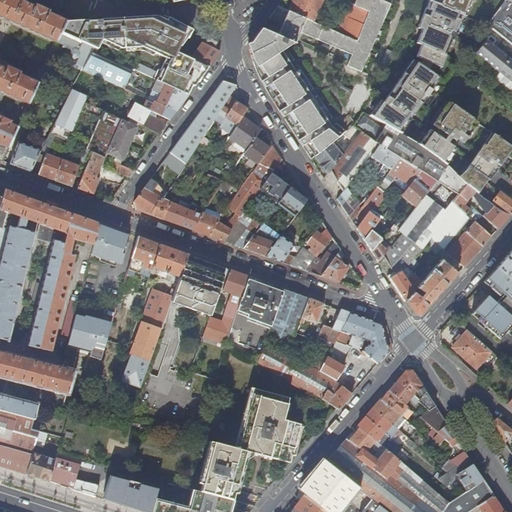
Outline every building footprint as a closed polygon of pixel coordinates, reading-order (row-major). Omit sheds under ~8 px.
[(61,32),(66,21),(47,12),(48,10),(35,4),(34,6),(20,0),(0,0),(0,16),(57,42),(61,32)] [(269,18),(248,46),(252,59),(257,72),(266,90),(277,107),(287,123),(294,133),(311,159),(315,156),(335,140),(343,134),(346,131),(336,124),(329,128),(326,123),(332,118),(325,106),(317,94),(310,99),(307,94),(313,89),(305,77),(298,65),(291,70),(288,64),(294,60),(286,48),(285,45),(287,40),(293,43),(295,44),(300,32),(351,55),(346,66),(360,72),(369,54),(376,38),(390,5),(379,0),(356,0),(354,6),(368,12),(356,40),(334,31),(312,21),(289,11),(282,24),(269,18)] [(312,21),(322,0),(293,0),(289,11),(312,21)] [(511,3),(508,0),(505,0),(487,24),(511,44),(511,3)] [(431,2),(428,1),(420,22),(418,29),(422,30),(416,44),(421,46),(416,57),(422,60),(419,65),(413,60),(382,103),(381,102),(371,116),(385,124),(385,125),(396,130),(405,119),(407,122),(411,115),(412,116),(414,113),(439,79),(430,73),(428,71),(433,64),(436,66),(441,68),(446,56),(445,55),(449,46),(451,41),(454,42),(465,17),(441,7),(441,6),(431,2)] [(347,3),(334,31),(356,40),(368,12),(354,6),(347,3)] [(162,40),(169,18),(162,15),(115,18),(162,40)] [(88,19),(66,21),(61,32),(69,35),(94,47),(97,49),(100,42),(101,40),(102,40),(113,18),(100,19),(100,20),(88,21),(88,19)] [(209,67),(191,58),(190,60),(176,53),(177,52),(161,45),(162,40),(115,18),(113,18),(102,40),(118,48),(121,49),(126,48),(142,47),(151,51),(166,58),(161,71),(158,70),(157,73),(154,79),(157,81),(188,95),(192,85),(194,86),(209,67)] [(181,47),(193,31),(169,18),(162,40),(161,45),(177,52),(180,47),(181,47)] [(72,66),(81,70),(82,69),(92,51),(94,47),(69,35),(61,32),(57,42),(63,45),(61,49),(69,53),(71,57),(75,59),(72,66)] [(492,45),(496,40),(490,35),(475,53),(511,83),(511,52),(508,50),(504,54),(492,45)] [(208,39),(205,45),(214,49),(215,49),(218,43),(208,39)] [(101,40),(100,42),(117,50),(118,48),(102,40),(101,40)] [(202,44),(191,58),(209,67),(220,52),(214,49),(205,45),(202,44)] [(145,90),(151,78),(136,71),(95,53),(92,51),(82,69),(147,100),(151,93),(145,90)] [(0,91),(4,93),(28,104),(38,82),(19,74),(20,72),(5,65),(4,67),(0,65),(0,91)] [(157,73),(139,65),(136,71),(151,78),(154,79),(157,73)] [(224,106),(231,95),(233,92),(237,87),(235,83),(233,78),(225,77),(170,153),(186,164),(193,153),(200,143),(219,114),(224,106)] [(157,81),(153,89),(162,94),(157,103),(176,111),(188,95),(157,81)] [(71,89),(49,133),(70,141),(82,111),(85,102),(87,97),(71,89)] [(153,89),(151,93),(147,100),(154,103),(154,101),(157,103),(162,94),(153,89)] [(232,109),(236,102),(238,100),(231,95),(224,106),(228,109),(231,111),(232,109)] [(158,114),(170,120),(176,111),(157,103),(154,101),(154,103),(147,100),(143,107),(150,111),(158,114)] [(82,111),(100,119),(118,128),(122,119),(106,112),(85,102),(82,111)] [(228,109),(224,106),(219,114),(225,119),(226,117),(227,118),(226,120),(228,122),(229,120),(237,125),(247,109),(236,102),(232,109),(231,111),(228,109)] [(419,144),(446,163),(457,149),(454,147),(448,142),(451,138),(455,140),(456,139),(459,141),(462,144),(478,123),(450,103),(433,125),(439,129),(448,135),(444,140),(436,134),(429,130),(419,144)] [(135,104),(128,118),(133,120),(139,123),(160,134),(166,124),(156,119),(148,115),(150,111),(143,107),(143,108),(135,104)] [(108,108),(106,112),(122,119),(124,115),(108,108)] [(150,111),(148,115),(156,119),(158,114),(150,111)] [(385,125),(385,124),(371,116),(364,111),(363,111),(353,126),(360,131),(352,141),(345,151),(330,170),(343,191),(379,144),(420,171),(436,181),(415,207),(415,208),(403,223),(398,230),(401,233),(396,239),(382,256),(393,273),(401,267),(403,270),(406,267),(408,266),(418,255),(432,237),(432,238),(433,239),(440,245),(444,250),(458,233),(463,228),(470,219),(467,216),(451,202),(458,194),(466,185),(445,165),(434,156),(408,139),(385,125)] [(0,160),(2,161),(7,150),(18,126),(10,122),(10,120),(0,115),(0,160)] [(122,121),(125,116),(124,115),(122,119),(118,128),(114,137),(129,144),(137,127),(130,124),(122,121)] [(250,123),(243,117),(241,120),(230,137),(247,150),(254,140),(261,131),(250,123)] [(118,128),(100,119),(86,149),(93,152),(103,157),(105,158),(107,153),(114,137),(118,128)] [(405,119),(396,130),(400,132),(407,122),(405,119)] [(343,134),(352,141),(360,131),(353,126),(346,131),(343,134)] [(511,181),(511,146),(493,133),(476,155),(469,165),(465,170),(458,176),(466,184),(467,185),(477,193),(486,182),(487,179),(495,169),(497,170),(507,156),(511,159),(511,181)] [(122,160),(129,144),(114,137),(107,153),(122,160)] [(243,156),(257,166),(259,163),(268,150),(254,140),(247,150),(243,156)] [(345,151),(335,140),(315,156),(328,173),(330,170),(345,151)] [(17,141),(9,164),(30,171),(36,160),(40,152),(41,150),(17,141)] [(205,160),(212,150),(200,143),(193,153),(205,160)] [(281,160),(272,145),(268,150),(259,163),(274,170),(281,160)] [(382,175),(385,177),(399,158),(379,146),(372,154),(388,165),(382,175)] [(62,161),(40,152),(36,160),(42,163),(38,174),(52,179),(54,180),(62,161)] [(95,177),(103,157),(93,152),(84,170),(78,188),(93,194),(99,178),(95,177)] [(162,163),(179,175),(185,165),(186,164),(170,153),(162,163)] [(366,203),(365,204),(369,207),(370,205),(376,209),(386,194),(384,192),(390,183),(394,185),(394,184),(397,185),(404,191),(420,172),(399,158),(385,177),(366,203)] [(80,166),(62,160),(62,161),(54,180),(72,186),(80,166)] [(111,167),(128,177),(133,170),(112,161),(110,165),(111,167)] [(226,227),(218,222),(208,235),(223,241),(247,208),(260,189),(272,173),(274,170),(259,163),(257,166),(239,192),(233,199),(223,214),(220,218),(229,223),(226,227)] [(223,170),(229,175),(234,168),(228,164),(223,170)] [(401,195),(415,207),(436,181),(420,171),(420,172),(404,191),(401,195)] [(289,186),(272,173),(260,189),(278,202),(289,187),(289,186)] [(214,188),(218,191),(218,190),(225,181),(208,175),(206,179),(218,185),(214,188)] [(157,185),(150,180),(134,202),(136,209),(150,214),(160,198),(163,199),(167,193),(162,191),(157,185)] [(227,195),(233,199),(239,192),(225,181),(218,190),(227,195)] [(485,212),(482,216),(497,229),(501,225),(510,215),(501,210),(492,204),(489,202),(477,193),(467,185),(466,185),(458,194),(467,202),(473,195),(482,209),(485,212)] [(307,200),(289,187),(278,202),(277,203),(294,217),(307,200)] [(49,258),(44,257),(41,267),(46,268),(27,345),(50,351),(74,254),(69,253),(72,238),(93,244),(99,222),(4,188),(0,203),(0,339),(6,341),(33,232),(23,230),(26,219),(39,223),(36,239),(53,242),(51,248),(49,258)] [(345,190),(338,200),(343,208),(346,212),(352,222),(357,215),(360,210),(355,203),(356,202),(345,190)] [(511,212),(511,202),(499,192),(492,201),(494,202),(510,215),(511,212)] [(170,202),(163,199),(160,198),(150,214),(164,219),(168,208),(173,210),(175,205),(174,205),(176,202),(178,203),(179,201),(179,200),(181,196),(173,193),(170,202)] [(463,206),(467,202),(458,194),(451,202),(467,216),(470,213),(469,212),(469,211),(463,206)] [(191,206),(179,201),(178,203),(176,202),(174,205),(175,205),(173,210),(168,208),(164,219),(182,226),(188,210),(191,206)] [(204,209),(192,203),(191,206),(188,210),(182,226),(193,230),(202,213),(204,211),(204,209)] [(357,215),(352,222),(354,225),(356,229),(371,209),(374,211),(376,209),(370,205),(369,207),(365,204),(360,210),(357,215)] [(206,208),(206,207),(204,209),(204,211),(206,212),(205,214),(219,219),(220,218),(223,214),(222,214),(206,208)] [(264,221),(247,208),(223,241),(244,248),(254,235),(255,233),(257,231),(264,221)] [(372,230),(382,216),(374,211),(371,209),(356,229),(364,240),(371,251),(381,238),(382,239),(388,231),(396,239),(401,233),(398,230),(403,223),(397,218),(388,229),(386,226),(383,230),(385,232),(381,238),(372,230)] [(206,212),(204,211),(202,213),(193,230),(208,235),(218,222),(219,219),(205,214),(206,212)] [(229,223),(220,218),(219,219),(218,222),(226,227),(229,223)] [(125,231),(99,222),(93,244),(91,255),(101,259),(100,262),(116,268),(117,263),(123,246),(120,245),(124,233),(125,231)] [(474,223),(448,253),(447,253),(464,267),(474,256),(484,244),(491,237),(474,223)] [(307,252),(302,248),(295,258),(290,265),(321,276),(340,249),(336,243),(329,252),(328,251),(320,261),(317,258),(323,250),(332,238),(329,234),(326,230),(321,235),(317,232),(307,244),(311,247),(307,252)] [(279,239),(257,231),(255,233),(254,235),(276,243),(279,239)] [(375,257),(378,261),(382,256),(396,239),(388,231),(382,239),(381,238),(371,251),(375,257)] [(124,256),(128,243),(126,242),(128,235),(124,233),(120,245),(123,246),(117,263),(121,265),(123,256),(124,256)] [(276,243),(254,235),(244,248),(265,256),(276,243)] [(294,246),(281,236),(279,239),(276,243),(265,256),(290,265),(295,258),(288,254),(294,246)] [(135,289),(144,292),(152,268),(159,244),(150,241),(138,237),(127,272),(140,276),(135,289)] [(435,251),(440,245),(433,239),(432,238),(427,244),(435,251)] [(172,275),(170,279),(169,280),(177,283),(187,254),(159,244),(152,268),(159,271),(158,275),(160,275),(165,277),(167,273),(172,275)] [(339,256),(341,253),(342,252),(340,249),(321,276),(338,282),(343,276),(352,284),(358,277),(350,264),(348,267),(345,264),(343,262),(339,256)] [(511,250),(508,255),(497,267),(500,270),(511,282),(511,250)] [(189,376),(190,372),(223,279),(227,268),(187,254),(177,283),(175,290),(174,293),(172,297),(170,302),(180,306),(157,376),(149,374),(139,404),(182,419),(186,408),(199,412),(204,395),(192,390),(196,378),(189,376)] [(421,275),(418,278),(422,282),(405,302),(410,309),(413,314),(421,315),(439,295),(458,274),(441,260),(424,279),(421,275)] [(409,271),(406,267),(403,270),(401,267),(393,273),(388,276),(396,289),(405,302),(422,282),(418,278),(418,277),(415,273),(408,279),(407,277),(405,279),(404,278),(407,276),(406,274),(409,271)] [(485,303),(476,313),(491,327),(488,330),(500,340),(507,332),(506,331),(511,323),(511,318),(511,317),(511,315),(511,314),(510,313),(511,310),(511,282),(500,270),(497,267),(490,275),(484,282),(485,284),(488,281),(493,286),(491,289),(499,296),(502,293),(504,295),(496,304),(492,300),(487,305),(485,303)] [(216,339),(227,343),(237,311),(248,279),(248,276),(227,268),(223,279),(226,280),(222,291),(230,294),(216,339)] [(249,280),(283,292),(283,289),(250,277),(249,280)] [(248,318),(270,326),(271,327),(283,292),(249,280),(248,279),(237,311),(239,311),(248,314),(246,318),(248,318)] [(268,335),(292,343),(296,333),(301,321),(309,298),(284,289),(283,292),(271,327),(268,335)] [(130,354),(150,361),(170,302),(172,297),(169,296),(153,290),(137,332),(138,333),(130,354)] [(317,323),(324,303),(309,298),(301,321),(303,322),(304,319),(317,323)] [(328,342),(334,344),(337,339),(340,334),(350,313),(342,310),(328,342)] [(362,339),(365,340),(370,341),(370,342),(361,353),(365,355),(366,353),(378,364),(389,351),(381,324),(350,313),(340,334),(343,335),(343,334),(346,335),(347,333),(352,335),(349,345),(337,339),(334,344),(332,349),(331,350),(327,358),(320,371),(337,380),(336,381),(339,383),(340,380),(337,379),(345,367),(342,365),(351,347),(359,350),(364,341),(361,340),(362,339)] [(476,313),(473,317),(488,330),(491,327),(476,313)] [(104,324),(84,317),(75,314),(65,354),(73,356),(75,348),(90,352),(85,370),(85,371),(87,372),(87,374),(95,377),(106,341),(111,324),(104,322),(104,324)] [(269,329),(270,326),(248,318),(246,321),(269,329)] [(318,338),(327,341),(333,329),(323,325),(318,338)] [(477,368),(491,351),(468,330),(453,347),(477,368)] [(343,335),(340,334),(337,339),(349,345),(352,335),(347,333),(346,335),(343,334),(343,335)] [(288,354),(266,342),(258,364),(280,376),(288,354)] [(317,352),(327,358),(331,350),(324,346),(323,348),(319,346),(317,352)] [(44,364),(0,352),(0,410),(34,419),(38,403),(34,402),(33,405),(0,395),(0,376),(41,386),(37,402),(38,402),(49,405),(60,407),(62,408),(77,357),(73,356),(65,354),(65,360),(72,362),(70,370),(63,369),(64,367),(57,365),(57,367),(51,365),(51,364),(45,362),(44,364)] [(327,358),(317,352),(310,366),(320,371),(327,358)] [(150,361),(130,354),(125,367),(129,369),(145,375),(150,361)] [(288,354),(280,376),(339,409),(352,394),(339,383),(336,381),(337,380),(320,371),(310,366),(288,354)] [(406,370),(398,380),(414,395),(413,395),(419,400),(418,401),(418,402),(428,411),(436,406),(426,392),(413,371),(406,370)] [(34,402),(38,403),(38,402),(37,402),(41,386),(0,376),(0,395),(33,405),(34,402)] [(416,405),(418,402),(418,401),(419,400),(413,395),(414,395),(398,380),(393,385),(389,390),(406,404),(410,399),(416,405)] [(198,491),(233,500),(246,451),(288,463),(298,424),(282,420),(287,398),(253,388),(236,449),(211,442),(198,491)] [(398,414),(406,404),(389,390),(385,394),(381,399),(398,414)] [(392,424),(400,415),(398,414),(381,399),(377,403),(373,408),(392,424)] [(49,405),(38,402),(38,403),(34,419),(32,429),(39,431),(42,431),(49,405)] [(424,421),(432,428),(438,432),(447,424),(440,413),(436,406),(428,411),(419,416),(420,417),(424,421)] [(389,428),(393,431),(402,439),(405,436),(396,428),(392,424),(373,408),(370,412),(366,417),(385,433),(389,428)] [(35,446),(39,431),(32,429),(34,419),(0,410),(0,445),(32,454),(33,453),(35,446)] [(400,415),(392,424),(396,428),(404,419),(400,415)] [(377,442),(385,433),(366,417),(362,421),(358,426),(375,441),(377,442)] [(420,417),(413,427),(417,430),(424,421),(420,417)] [(511,436),(511,430),(497,418),(491,423),(501,437),(504,442),(511,436)] [(451,446),(458,440),(447,424),(438,432),(432,428),(428,433),(440,444),(445,438),(451,446)] [(363,455),(375,441),(358,426),(343,443),(326,463),(387,511),(469,511),(478,507),(494,496),(484,480),(467,491),(448,503),(439,495),(385,449),(383,446),(382,447),(372,459),(372,458),(370,461),(363,455)] [(388,436),(393,431),(389,428),(385,433),(388,436)] [(43,448),(48,433),(42,431),(39,431),(35,446),(43,448)] [(384,442),(389,437),(388,436),(385,433),(377,442),(381,446),(384,442)] [(0,465),(25,474),(32,454),(0,445),(0,465)] [(466,452),(452,461),(458,466),(470,459),(466,452)] [(55,460),(33,453),(32,454),(25,474),(38,478),(49,482),(55,460)] [(55,460),(49,482),(61,486),(73,490),(76,479),(82,460),(57,453),(55,460)] [(442,476),(438,478),(437,479),(446,487),(456,475),(473,464),(470,459),(458,466),(448,472),(442,476)] [(387,511),(326,463),(302,491),(305,494),(328,511),(333,511),(342,501),(351,508),(353,504),(362,511),(360,511),(387,511)] [(456,475),(467,491),(484,480),(480,474),(473,464),(456,475)] [(111,476),(103,499),(104,500),(123,506),(141,511),(151,511),(155,499),(158,488),(111,476)] [(76,479),(73,490),(83,493),(95,497),(99,485),(90,483),(76,479)] [(230,511),(231,508),(244,511),(246,504),(233,500),(198,491),(193,490),(188,508),(155,499),(151,511),(230,511)] [(328,511),(305,494),(294,508),(299,511),(328,511)] [(478,507),(481,511),(504,511),(498,502),(494,496),(478,507)]
